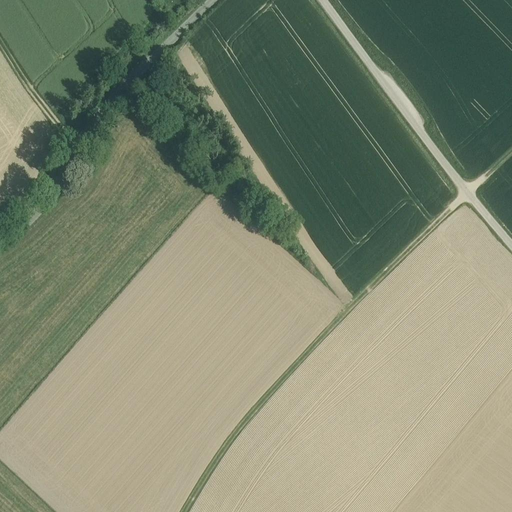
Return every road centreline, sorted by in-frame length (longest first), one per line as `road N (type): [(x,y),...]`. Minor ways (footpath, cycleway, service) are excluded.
road 1 (track): [(184,511),(225,441),(347,307),(511,152)]
road 2 (unclassified): [(0,237),(41,207),(107,104),(210,0)]
road 3 (track): [(322,0),(511,245)]
